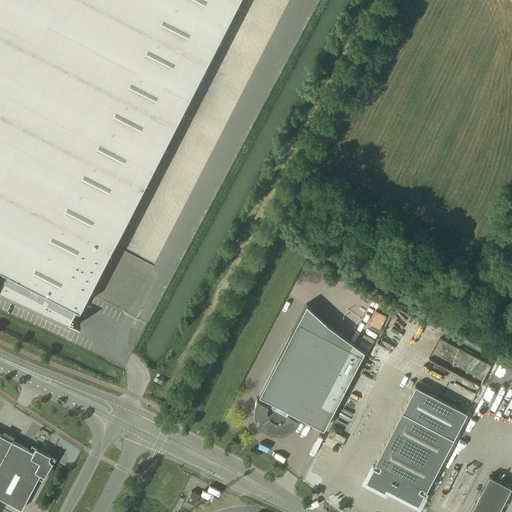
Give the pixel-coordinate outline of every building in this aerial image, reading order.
[(0,0),(0,265),(8,270),(0,285),(0,287),(68,318),(75,304),(80,307),(236,0),(0,0)] [(254,408),(254,409),(254,410),(254,412),(255,413),(255,414),(255,415),(256,416),(258,415),(259,417),(260,419),(261,420),(262,422),(260,424),(261,425),(262,426),(263,427),(264,428),(265,429),(266,430),(268,430),(269,431),(271,432),(272,432),(274,432),(275,433),(276,433),(278,433),(279,433),(281,433),(282,433),(283,432),(284,432),(285,432),(286,432),(287,431),(288,431),(289,430),(290,430),(291,429),(292,429),(293,428),(293,427),(294,427),(295,426),(296,425),(297,424),(298,422),(299,421),(300,419),(297,418),(299,415),(324,428),(362,353),(364,350),(328,324),(306,303),(298,320),(259,394),(262,395),(260,399),(257,397),(257,398),(256,399),(256,401),(255,402),(255,403),(255,404),(255,405),(254,407),(254,408)] [(374,319),(364,337),(373,342),(383,324),(374,319)] [(484,395),(493,400),(504,377),(511,381),(511,379),(511,366),(500,361),(484,395)] [(402,410),(364,482),(384,492),(386,488),(418,505),(454,437),(467,412),(415,385),(402,410)] [(29,449),(0,433),(0,497),(21,509),(38,478),(42,480),(52,462),(53,462),(53,461),(52,461),(51,460),(50,460),(50,459),(50,458),(50,457),(50,456),(51,454),(50,454),(32,445),(29,449)] [(497,511),(511,486),(489,475),(469,511),(497,511)] [(194,504),(199,494),(192,490),(187,500),(194,504)]
